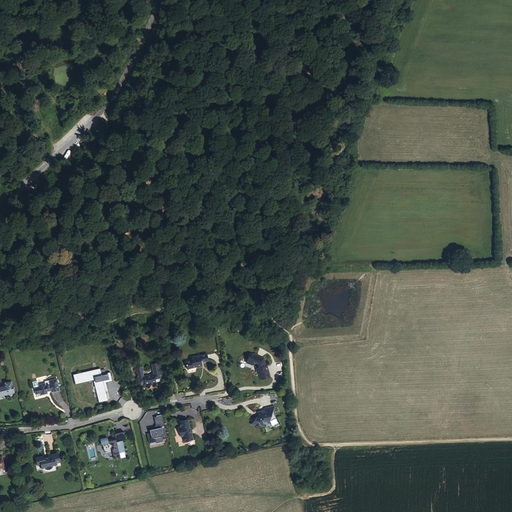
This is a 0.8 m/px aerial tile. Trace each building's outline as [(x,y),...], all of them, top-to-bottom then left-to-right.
[(189,361),(191,369),(200,367),(200,368),(206,366),(204,360),(207,359),(208,362),(212,361),(210,354),(198,356),(198,359),(195,360),(189,361)] [(260,376),(263,383),(271,380),(268,373),(267,373),(266,367),(264,368),(262,361),(251,356),(248,357),(245,363),(252,366),(253,364),(257,366),(259,371),(257,372),(258,376),(260,376)] [(139,371),(142,383),(147,382),(148,384),(151,384),(151,385),(156,384),(156,383),(164,381),(161,364),(155,365),(157,374),(146,377),(145,369),(139,371)] [(77,379),(79,389),(99,385),(101,396),(110,394),(110,390),(112,390),(111,387),(116,386),(114,377),(105,379),(104,373),(77,379)] [(53,391),(54,393),(63,391),(60,378),(51,380),(52,384),(48,385),(48,383),(41,384),(41,386),(36,387),(37,394),(43,393),(43,396),(50,394),(50,392),(53,391)] [(0,396),(10,394),(9,392),(15,391),(13,381),(7,383),(7,386),(0,387),(0,396)] [(111,397),(102,399),(104,407),(113,405),(111,397)] [(248,421),(246,423),(256,423),(259,422),(259,421),(264,420),(265,422),(267,420),(274,418),(272,410),(274,405),(264,407),(263,410),(256,411),(258,413),(256,414),(255,416),(247,418),(248,421)] [(170,437),(165,414),(157,416),(159,424),(158,424),(159,428),(156,429),(156,428),(153,428),(154,431),(150,432),(152,442),(159,440),(159,441),(166,440),(166,438),(170,437)] [(185,435),(187,441),(197,438),(192,418),(182,421),(183,426),(180,426),(183,436),(185,435)] [(111,440),(110,435),(103,437),(105,443),(106,443),(108,449),(112,452),(116,451),(117,454),(123,452),(123,451),(128,450),(125,439),(129,438),(127,430),(118,432),(119,438),(111,440)] [(47,459),(47,456),(47,455),(46,455),(45,455),(44,454),(43,454),(37,456),(39,465),(43,463),(44,468),(46,467),(47,468),(48,468),(50,468),(52,468),(53,467),(54,466),(56,465),(58,464),(58,462),(63,461),(60,451),(52,453),(52,454),(52,455),(53,457),(47,459)]
